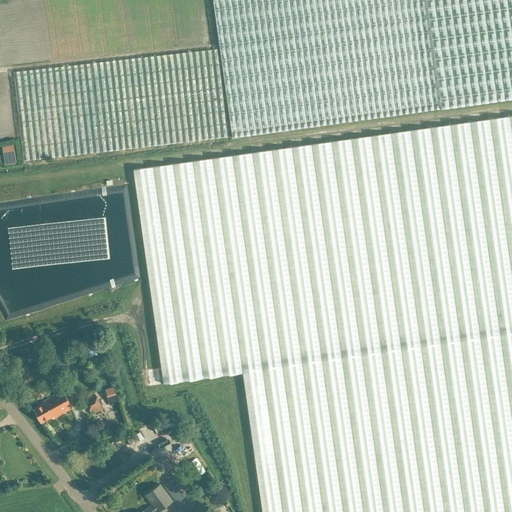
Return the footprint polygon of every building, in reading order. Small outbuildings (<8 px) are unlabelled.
[(511,0),(212,0),(232,137),(511,97),(511,0)] [(229,138),(217,48),(13,71),(23,161),(229,138)] [(386,302),(398,353),(426,347),(423,334),(483,321),(480,309),(507,303),(499,267),(382,294),(383,302),(386,302)] [(508,310),(504,302),(496,306),(499,314),(508,310)] [(82,345),(84,353),(96,349),(93,342),(82,345)] [(32,385),(43,379),(37,369),(26,374),(32,385)] [(117,395),(112,384),(104,388),(109,399),(117,395)] [(53,419),(73,408),(63,390),(44,401),(45,402),(33,409),(41,423),(52,417),(53,419)] [(85,402),(90,412),(102,406),(100,404),(105,401),(101,394),(97,397),(96,396),(85,402)] [(157,511),(174,499),(162,483),(145,496),(152,505),(142,511),(141,511),(157,511)]
